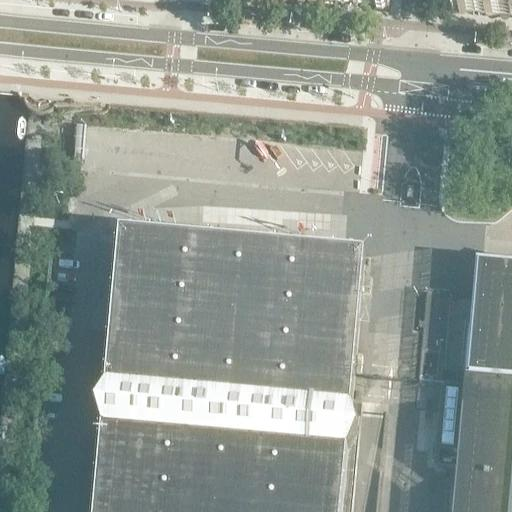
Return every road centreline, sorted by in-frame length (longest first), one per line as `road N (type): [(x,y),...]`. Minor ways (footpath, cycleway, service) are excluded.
road 1 (secondary): [(0,55),(412,90)]
road 2 (secondary): [(414,67),(168,37)]
road 3 (secondary): [(168,37),(0,22)]
